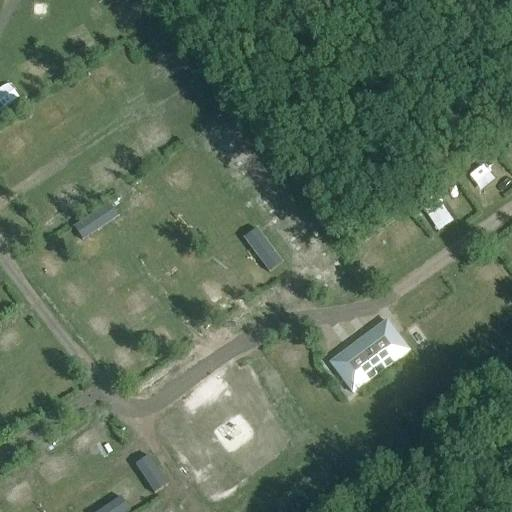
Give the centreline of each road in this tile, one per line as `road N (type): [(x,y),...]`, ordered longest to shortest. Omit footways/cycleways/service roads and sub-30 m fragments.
road 1 (track): [(0,257),(105,393),(139,413),(156,411),(271,332),(387,299),(511,208)]
road 2 (track): [(105,393),(0,460)]
